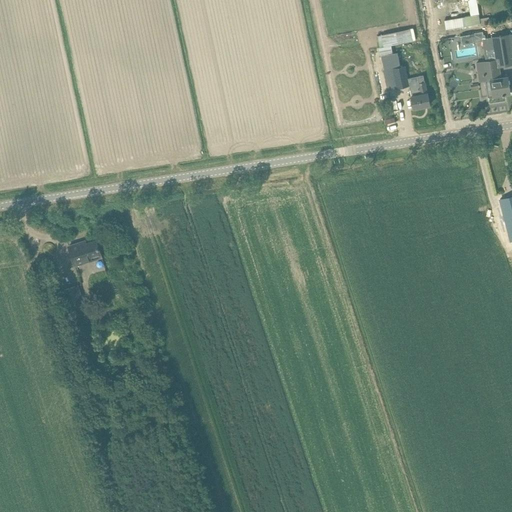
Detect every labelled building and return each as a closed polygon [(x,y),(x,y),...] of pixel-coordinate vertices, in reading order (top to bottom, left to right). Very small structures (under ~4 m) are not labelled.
[(462,18),(444,20),(446,29),(463,26),(462,18)] [(511,33),(483,38),(487,61),(476,63),(479,82),(490,80),(493,96),(494,98),(503,97),(503,95),(504,95),(504,94),(509,93),(510,93),(508,83),(507,77),(500,78),(498,66),(511,64),(511,33)] [(400,67),(384,70),(386,80),(388,90),(409,85),(411,96),(414,108),(430,105),(428,95),(427,93),(425,82),(423,75),(417,76),(407,78),(405,66),(400,67)] [(78,243),(69,246),(75,265),(102,257),(96,240),(79,246),(78,243)] [(77,284),(61,289),(66,304),(82,299),(77,284)]
